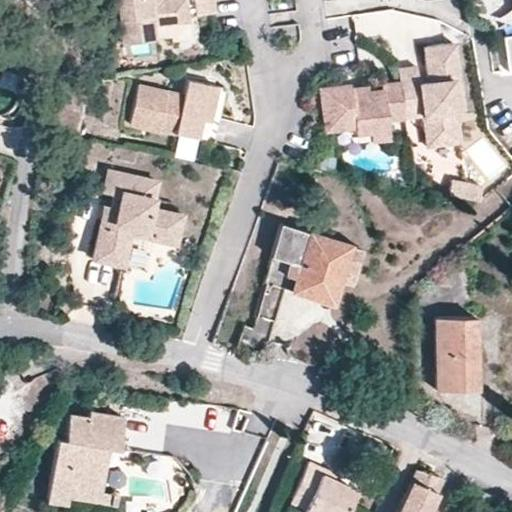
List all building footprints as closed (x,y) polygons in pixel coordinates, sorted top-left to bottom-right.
[(187,21),(183,0),(115,0),(122,43),(154,39),(152,26),(187,21)] [(215,12),(213,0),(193,0),(195,15),(215,12)] [(509,25),(510,3),(496,3),(496,24),(509,25)] [(455,111),(450,78),(458,77),(453,43),(421,48),(425,72),(426,79),(416,81),(415,73),(413,65),(397,68),(399,80),(404,118),(421,116),(426,147),(460,142),(455,111)] [(190,60),(189,53),(181,55),(183,62),(190,60)] [(426,79),(425,72),(415,73),(416,81),(426,79)] [(463,109),(458,77),(450,78),(455,111),(463,109)] [(207,119),(214,84),(184,78),(180,94),(137,85),(129,124),(176,133),(171,157),(191,161),(196,137),(199,117),(207,119)] [(404,118),(399,80),(380,83),(381,88),(368,90),(351,92),(350,88),(349,82),(318,87),(324,132),(354,128),(355,135),(369,133),(371,143),(390,140),(387,121),(404,118)] [(213,140),(224,86),(214,84),(207,119),(199,117),(196,137),(213,140)] [(409,121),(410,147),(420,147),(419,121),(409,121)] [(170,239),(177,211),(146,204),(152,177),(105,167),(101,185),(117,189),(112,211),(100,208),(90,255),(118,262),(124,236),(125,230),(170,239)] [(450,177),(448,192),(475,195),(476,181),(450,177)] [(344,278),(355,243),(275,219),(262,265),(284,272),(281,284),(325,297),(331,275),(344,278)] [(140,266),(146,240),(124,236),(118,262),(140,266)] [(270,317),(281,284),(284,272),(262,265),(250,311),(270,317)] [(263,342),(270,317),(250,311),(245,327),(238,325),(233,343),(242,346),(256,347),(263,342)] [(475,389),(473,316),(434,316),(436,389),(475,389)] [(98,500),(105,447),(118,449),(123,417),(88,411),(87,417),(68,414),(64,438),(55,437),(45,500),(66,504),(67,495),(98,500)] [(175,480),(186,472),(175,459),(165,468),(175,480)] [(333,484),(316,477),(320,467),(306,461),(289,500),(304,506),(301,511),(343,511),(352,492),(333,484)] [(337,475),(320,467),(316,477),(333,484),(337,475)] [(426,511),(441,478),(415,469),(395,511),(426,511)] [(497,499),(483,491),(478,500),(492,508),(497,499)] [(278,511),(294,511),(297,508),(284,501),(278,511)]
